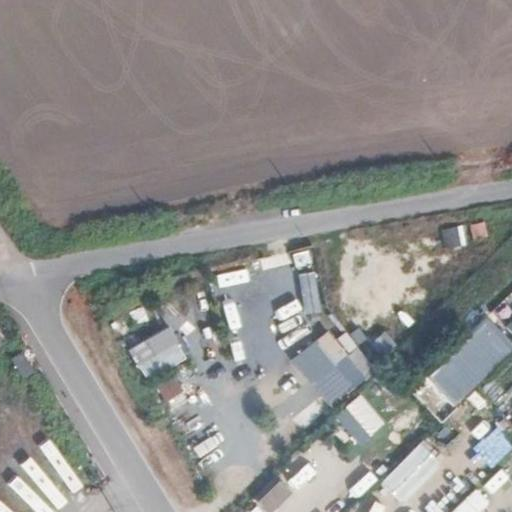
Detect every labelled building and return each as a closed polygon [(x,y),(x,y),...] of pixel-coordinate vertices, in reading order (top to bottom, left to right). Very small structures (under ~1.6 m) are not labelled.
[(441,227),(443,248),(465,246),(464,226),(441,227)] [(348,292),(334,299),(355,340),(369,334),(348,292)] [(405,318),(414,326),(429,309),(421,301),(405,318)] [(168,326),(127,348),(144,380),(185,358),(168,326)] [(324,330),(290,360),(312,384),(345,354),(324,330)] [(369,340),(378,357),(395,348),(386,331),(369,340)] [(333,341),(362,377),(373,369),(344,332),(333,341)] [(437,394),(427,404),(440,418),(479,382),(456,357),(427,384),(437,394)] [(511,364),(499,360),(488,389),(509,398),(511,390),(511,364)] [(255,389),(263,400),(286,382),(278,371),(255,389)] [(166,403),(182,391),(169,374),(153,387),(166,403)] [(343,406),(366,436),(383,424),(360,393),(343,406)] [(297,453),(282,472),(299,485),(314,466),(297,453)] [(278,478),(254,501),(265,511),(271,511),(291,493),(278,478)] [(474,488),(448,511),(479,511),(488,503),(474,488)]
